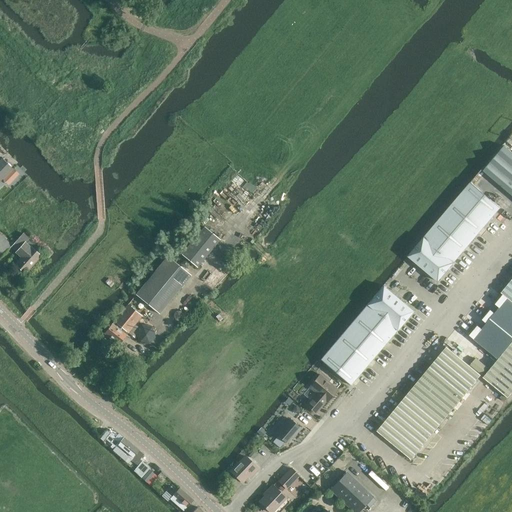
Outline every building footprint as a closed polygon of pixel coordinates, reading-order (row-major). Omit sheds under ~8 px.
[(511,152),(504,146),(484,171),(511,194),(511,152)] [(0,181),(12,169),(2,159),(0,161),(0,181)] [(438,281),(501,208),(471,182),(408,256),(438,281)] [(199,270),(224,242),(210,229),(184,257),(199,270)] [(40,256),(31,247),(30,248),(25,243),(28,238),(23,233),(12,245),(18,250),(16,252),(22,257),(15,265),(25,273),(40,256)] [(11,245),(0,234),(0,256),(1,257),(11,245)] [(159,313),(191,275),(167,256),(136,294),(159,313)] [(221,281),(230,272),(220,263),(202,282),(212,291),(218,284),(220,286),(223,283),(221,281)] [(508,398),(511,393),(511,279),(501,293),(511,301),(511,342),(505,351),(483,377),(508,398)] [(350,385),(413,311),(383,286),(320,360),(350,385)] [(137,326),(138,323),(137,322),(142,316),(128,304),(112,324),(104,333),(118,345),(126,335),(128,333),(134,338),(137,337),(135,333),(139,328),(137,326)] [(433,345),(441,350),(447,341),(439,336),(433,345)] [(412,459),(481,375),(447,347),(377,431),(412,459)] [(487,368),(476,359),(471,365),(482,374),(487,368)] [(327,402),(337,389),(331,384),(330,383),(320,375),(309,387),(319,395),(317,397),(315,395),(306,405),(315,413),(326,401),(327,402)] [(281,426),(275,433),(286,443),(291,437),(292,438),(300,429),(289,419),(282,427),(281,426)] [(144,454),(124,437),(120,441),(111,434),(106,439),(115,447),(116,447),(120,451),(117,454),(121,458),(124,454),(126,456),(123,460),(129,464),(132,460),(138,465),(142,461),(140,459),(144,454)] [(252,475),(258,469),(244,456),(231,471),(242,482),(250,473),(252,475)] [(143,476),(150,468),(146,464),(139,472),(143,476)] [(286,488),(299,475),(291,468),(279,481),(286,488)] [(358,511),(374,496),(347,471),(330,490),(352,511),(358,511)] [(270,511),(272,511),(285,498),(273,486),(267,492),(268,493),(260,502),(270,511)] [(193,500),(180,488),(174,495),(173,495),(170,499),(184,511),(193,500)]
